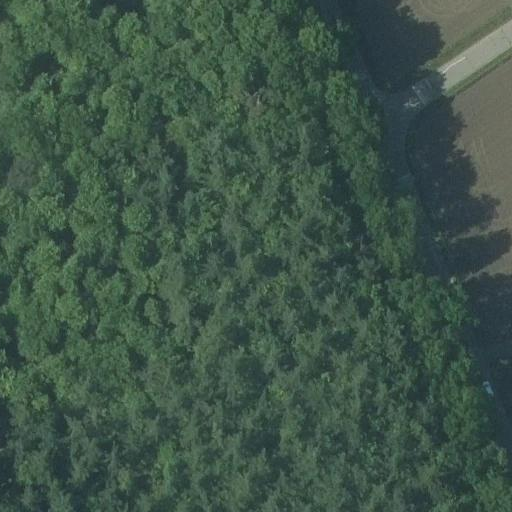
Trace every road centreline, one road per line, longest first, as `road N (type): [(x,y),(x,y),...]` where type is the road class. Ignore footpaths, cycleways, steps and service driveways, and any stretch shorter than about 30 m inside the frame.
road 1 (tertiary): [(511,466),(372,114)]
road 2 (unclassified): [(372,114),(401,105),(511,29)]
road 3 (tertiary): [(372,114),(326,0)]
